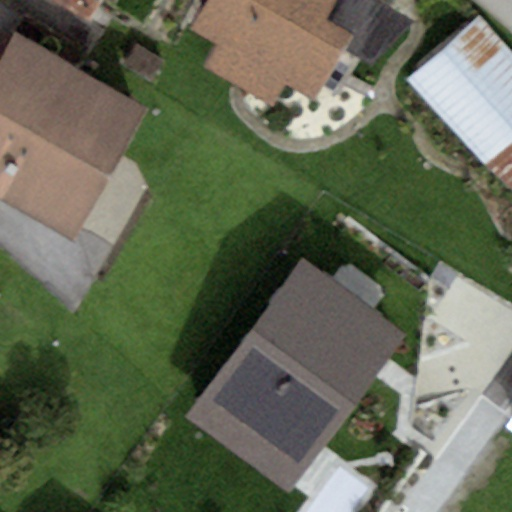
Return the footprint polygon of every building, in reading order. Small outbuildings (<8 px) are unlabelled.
[(99,0),(51,0),(87,22),(99,0)] [(208,0),(191,30),(219,46),(208,66),(274,105),(286,85),(315,102),(345,50),(353,36),(326,20),(337,0),(208,0)] [(413,22),(371,0),(337,0),(326,20),(353,36),(345,50),(371,64),(413,22)] [(511,53),(480,18),(406,83),(482,165),(511,140),(511,53)] [(0,202),(72,242),(146,109),(15,36),(0,63),(0,202)] [(511,140),(482,165),(511,193),(511,140)] [(291,495),(407,334),(300,257),(184,418),(291,495)] [(511,416),(503,429),(511,434),(511,416)]
